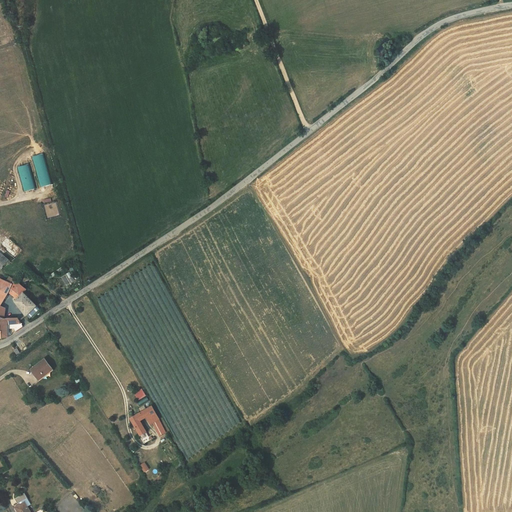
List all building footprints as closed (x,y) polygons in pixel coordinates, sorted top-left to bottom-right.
[(33,156),(40,187),(51,185),(44,153),(33,156)] [(29,164),(18,167),(24,192),(36,188),(29,164)] [(0,277),(0,300),(2,301),(8,292),(12,295),(18,287),(12,284),(0,277)] [(12,295),(17,298),(24,291),(19,287),(21,284),(20,283),(18,287),(12,295)] [(29,296),(24,291),(17,298),(14,301),(25,315),(36,305),(29,296)] [(22,326),(18,317),(11,318),(12,324),(17,323),(19,329),(22,326)] [(51,368),(45,360),(31,369),(38,380),(44,376),(43,374),(51,368)] [(135,392),(138,399),(146,395),(143,389),(135,392)] [(130,418),(140,435),(146,432),(140,420),(150,415),(146,409),(130,418)] [(140,466),(146,472),(151,468),(145,462),(140,466)] [(27,511),(31,511),(24,500),(22,501),(27,511)] [(27,511),(22,501),(15,506),(18,511),(27,511)]
